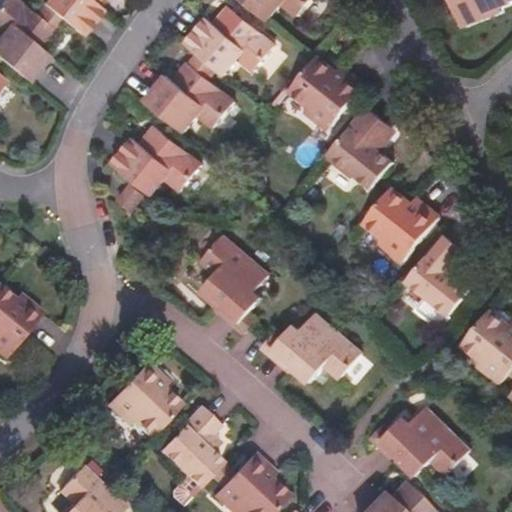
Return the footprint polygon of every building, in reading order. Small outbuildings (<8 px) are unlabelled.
[(0,39),(0,58),(29,82),(48,57),(42,51),(55,34),(15,0),(7,0),(0,9),(0,30),(4,35),(0,39)] [(50,0),(46,5),(84,37),(103,12),(97,5),(100,0),(50,0)] [(245,0),(272,22),(285,4),(301,17),(314,0),(245,0)] [(472,27),(490,19),(488,14),(502,8),(511,4),(511,0),(455,0),(466,26),(468,27),(470,27),(472,27)] [(210,20),(189,45),(229,77),(242,60),(258,73),(279,46),(233,8),(218,27),(210,20)] [(488,14),(490,19),(504,14),(502,8),(488,14)] [(339,74),(322,59),(320,61),(293,94),(311,109),(308,112),(331,133),(368,87),(348,70),(345,68),(339,74)] [(170,78),(150,103),(188,134),(202,117),(217,129),(237,104),(191,67),(178,84),(170,78)] [(390,125),(371,109),(334,156),(376,190),(397,164),(383,153),(374,145),(390,125)] [(400,132),(390,125),(374,145),(383,153),(400,132)] [(117,166),(155,197),(168,180),(184,193),(204,167),(159,130),(145,148),(137,141),(117,166)] [(126,202),(137,212),(147,198),(137,189),(126,202)] [(395,189),(367,225),(387,241),(384,245),(408,264),(443,219),(422,201),(420,199),(415,206),(395,189)] [(452,274),(469,254),(448,237),(412,283),(454,317),(462,306),(472,293),(473,291),(452,274)] [(206,293),(244,325),(264,300),(257,293),(271,276),(226,238),(205,262),(219,276),(206,293)] [(0,288),(0,353),(6,359),(43,316),(21,296),(15,302),(0,288)] [(511,327),(494,312),(484,324),(466,347),(486,363),(482,368),(505,386),(511,377),(511,327)] [(276,353),(314,386),(328,368),(343,381),(364,356),(318,317),(304,333),(297,327),(276,353)] [(152,439),(184,405),(166,387),(169,383),(148,363),(108,405),(129,426),(135,422),(152,439)] [(201,489),(223,466),(203,445),(221,426),(202,409),(162,451),(188,476),(201,489)] [(410,469),(420,479),(436,463),(449,476),(472,453),(430,412),(414,427),(409,421),(386,445),(410,469)] [(275,511),(291,496),(273,479),(277,474),(256,455),(216,497),(231,511),(275,511)] [(68,511),(124,511),(128,509),(84,467),(62,490),(76,504),(68,511)] [(184,508),(201,489),(188,476),(173,492),(173,498),(184,508)] [(368,511),(431,511),(408,488),(393,503),(386,495),(368,511)]
